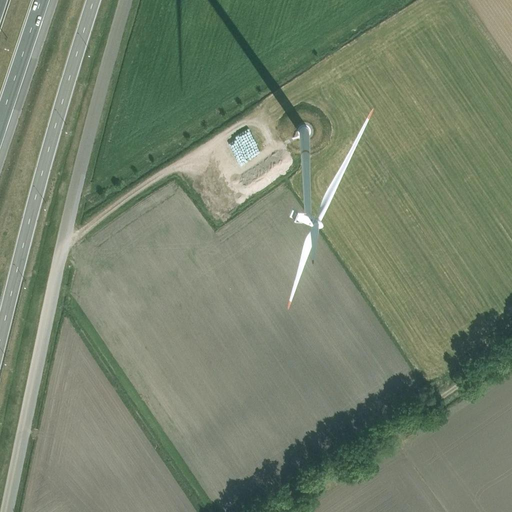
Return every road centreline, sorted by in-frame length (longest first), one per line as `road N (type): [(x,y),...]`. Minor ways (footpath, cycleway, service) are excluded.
road 1 (unclassified): [(8,511),(86,149),(129,0)]
road 2 (tertiary): [(0,331),(91,0)]
road 3 (track): [(511,340),(262,511)]
road 4 (track): [(65,246),(223,134)]
road 5 (motorway): [(0,131),(43,0)]
